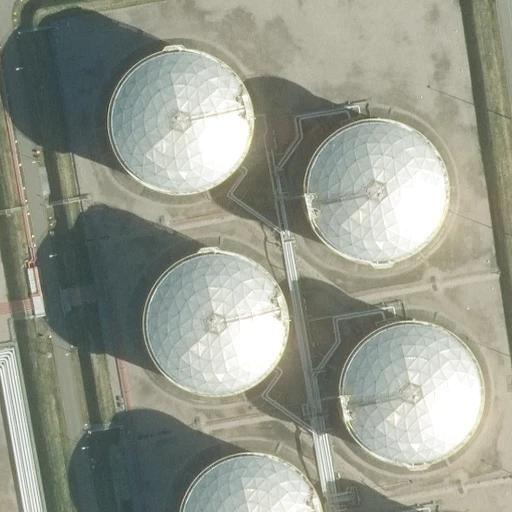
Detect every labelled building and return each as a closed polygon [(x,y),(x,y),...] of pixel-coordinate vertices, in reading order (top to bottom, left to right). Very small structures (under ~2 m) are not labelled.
[(372,45),(367,16),(358,10),(355,0),(296,0),(307,6),(303,13),(294,14),(302,19),(312,17),(328,26),(330,38),(322,52),(323,60),(341,71),(359,68),(372,45)] [(199,57),(165,58),(142,68),(124,86),(114,109),(111,134),(115,153),(128,175),(147,191),(175,200),(200,199),(223,189),(242,172),(250,160),(257,136),(255,110),(242,83),(223,66),(199,57)] [(373,126),(346,133),(325,148),(310,169),(304,193),(308,225),(321,247),(340,264),(355,270),(380,274),(405,268),(418,261),(437,244),(448,221),(451,200),(447,175),(434,152),(421,140),(398,129),(373,126)] [(193,259),(176,268),(158,285),(146,308),(143,334),(148,355),(161,377),(181,393),(205,401),(222,402),(247,396),(268,381),(284,358),(290,333),(287,308),(276,285),(266,274),(244,260),(219,255),(193,259)] [(430,326),(406,325),(381,333),(360,348),(345,370),(340,408),(347,433),(363,454),(374,463),(398,473),(421,475),(446,468),(468,454),(485,426),(490,401),(486,375),(474,353),(455,336),(430,326)] [(269,457),(232,459),(208,470),(190,490),(182,511),(326,511),(325,504),(313,484),(294,467),(269,457)]
